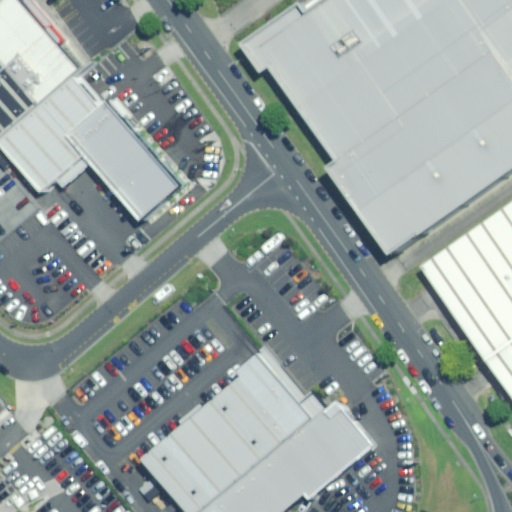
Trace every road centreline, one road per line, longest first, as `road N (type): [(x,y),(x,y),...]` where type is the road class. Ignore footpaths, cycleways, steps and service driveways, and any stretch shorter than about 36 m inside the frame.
road 1 (unclassified): [(284,163),(54,359),(33,367),(0,351)]
road 2 (tertiary): [(483,451),(284,163)]
road 3 (tertiary): [(284,163),(166,0)]
